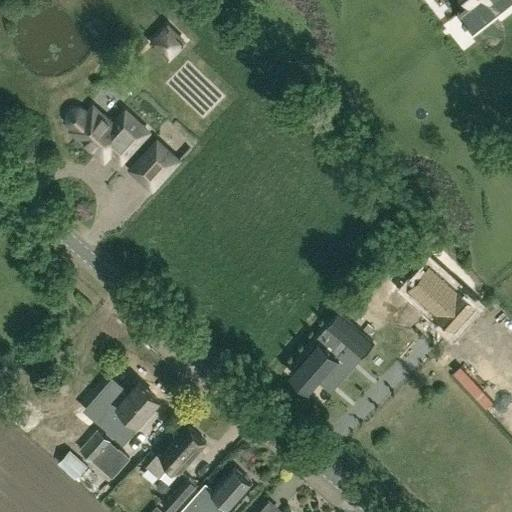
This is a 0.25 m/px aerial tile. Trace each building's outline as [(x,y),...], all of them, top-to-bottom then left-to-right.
[(498,9),(505,22),(485,32),(499,57),(511,49),(511,7),(509,2),(498,9)] [(113,123),(93,105),(87,112),(85,110),(80,109),(75,108),(70,110),(68,115),(70,120),(71,125),(74,127),(72,129),(100,154),(108,154),(111,151),(121,160),(148,130),(125,109),(113,123)] [(153,188),(179,158),(157,138),(130,168),(153,188)] [(466,298),(449,283),(430,305),(445,318),(466,298)] [(404,285),(384,305),(400,321),(420,301),(404,285)] [(348,342),(360,329),(340,311),(316,339),(317,341),(291,371),(310,388),(338,356),(333,352),(344,339),(348,342)] [(397,398),(433,363),(423,353),(387,388),(397,398)] [(138,422),(159,399),(139,381),(119,404),(120,405),(105,421),(116,431),(130,415),(138,422)] [(180,471),(207,441),(188,424),(162,454),(159,451),(147,465),(160,476),(171,463),(180,471)] [(112,477),(130,456),(98,428),(80,448),(112,477)] [(76,477),(88,464),(70,448),(58,462),(76,477)] [(225,474),(213,487),(206,481),(178,511),(220,511),(228,503),(230,505),(242,491),(241,490),(250,480),(234,465),(226,474),(225,474)] [(171,511),(172,511),(198,483),(189,476),(163,504),(171,511)]
